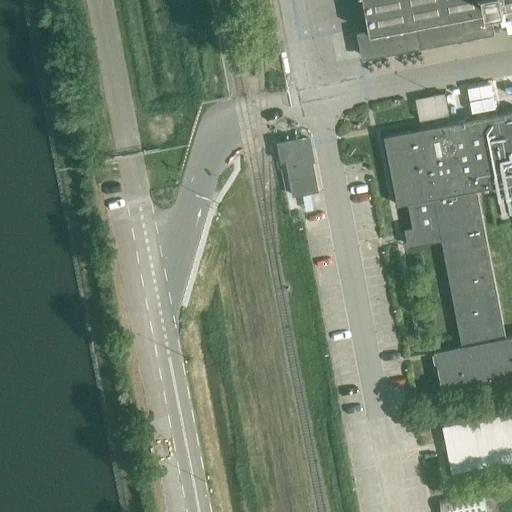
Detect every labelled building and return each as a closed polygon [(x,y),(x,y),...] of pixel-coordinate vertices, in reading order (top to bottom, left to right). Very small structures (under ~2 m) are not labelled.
[(511,0),(363,0),(370,32),(359,34),(364,58),(420,47),(416,25),(511,6),(511,0)] [(445,93),(415,99),(420,121),(450,115),(445,93)] [(511,183),(511,111),(388,135),(401,205),(409,203),(414,229),(405,230),(408,245),(443,239),(463,346),(434,351),(442,394),(511,380),(511,336),(504,338),(476,190),(511,183)] [(278,144),(281,160),(286,159),(293,196),(300,194),(319,191),(309,139),(289,142),(278,144)] [(511,460),(511,411),(443,425),(452,472),(511,460)] [(439,500),(441,511),(486,511),(482,492),(439,500)]
